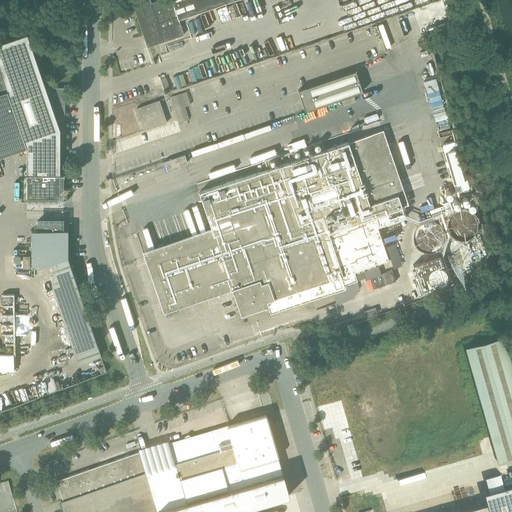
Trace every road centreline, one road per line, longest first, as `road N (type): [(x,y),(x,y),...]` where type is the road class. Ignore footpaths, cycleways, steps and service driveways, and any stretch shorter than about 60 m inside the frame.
road 1 (unclassified): [(146,402),(93,246),(90,0)]
road 2 (unclassified): [(322,511),(277,354),(146,402)]
road 3 (unclassified): [(146,402),(18,448)]
